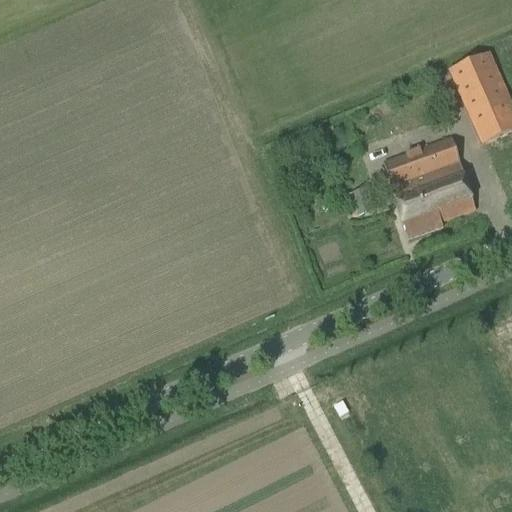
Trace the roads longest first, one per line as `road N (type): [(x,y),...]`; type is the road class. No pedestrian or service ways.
road 1 (unclassified): [(0,467),(511,243)]
road 2 (track): [(366,511),(278,343)]
